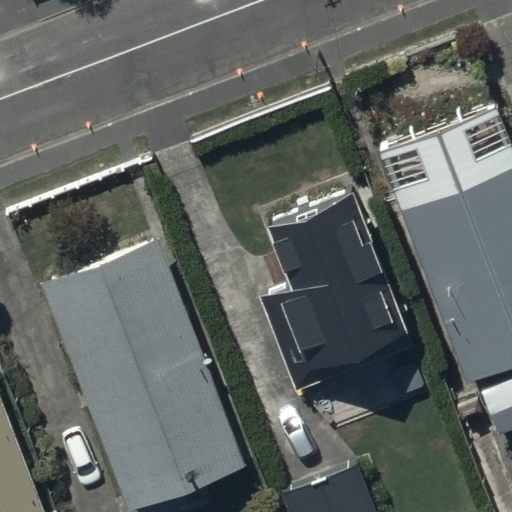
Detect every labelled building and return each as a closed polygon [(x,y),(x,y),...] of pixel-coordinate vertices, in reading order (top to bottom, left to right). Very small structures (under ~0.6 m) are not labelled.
[(511,155),(492,104),(373,151),(465,382),(511,362),(511,155)] [(351,183),(274,210),(263,214),(284,272),(257,282),(291,377),(406,335),(351,183)] [(155,242),(38,287),(124,511),(242,467),(155,242)] [(511,379),(478,393),(496,437),(511,430),(511,379)] [(42,511),(0,398),(0,511),(42,511)] [(378,511),(362,468),(280,498),(284,511),(378,511)]
